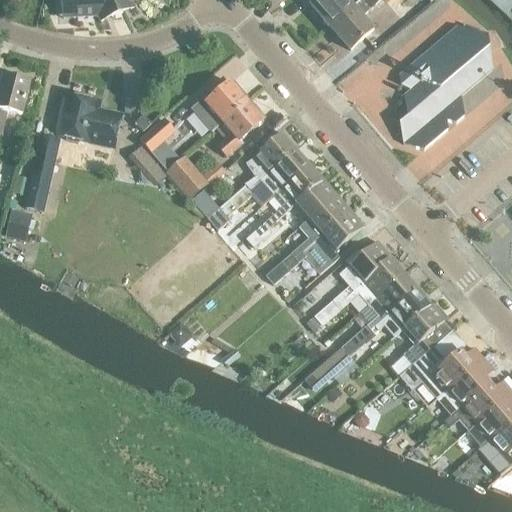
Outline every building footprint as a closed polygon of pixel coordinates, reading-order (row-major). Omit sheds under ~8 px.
[(0,0),(0,2),(17,11),(21,0),(0,0)] [(111,0),(110,0),(62,0),(64,20),(99,18),(101,23),(122,14),(116,0),(111,0)] [(110,0),(111,0),(116,0),(122,14),(134,9),(132,4),(136,0),(110,0)] [(316,0),(310,6),(331,29),(363,0),(316,0)] [(363,0),(331,29),(351,52),(374,32),(363,18),(383,0),(363,0)] [(462,97),(493,70),(487,38),(457,28),(425,55),(399,77),(402,87),(411,91),(404,97),(408,118),(400,125),(403,146),(424,152),(448,132),(447,122),(456,125),(465,118),(462,97)] [(0,88),(0,139),(7,113),(22,117),(30,83),(3,76),(0,88)] [(214,132),(223,124),(247,103),(245,101),(246,96),(241,91),(237,92),(230,84),(217,95),(214,92),(194,110),(214,132)] [(119,119),(118,119),(106,116),(105,118),(96,115),(98,105),(67,98),(58,136),(68,138),(67,142),(79,145),(80,141),(89,143),(89,142),(113,148),(119,119)] [(247,103),(223,124),(233,135),(218,148),(228,159),(243,145),(241,143),(264,123),(256,114),(259,110),(253,104),(249,105),(247,103)] [(135,126),(141,132),(143,134),(152,127),(150,125),(144,118),(135,126)] [(140,143),(150,154),(150,155),(174,134),(164,123),(163,122),(161,125),(140,143)] [(244,188),(229,201),(233,206),(236,210),(252,195),(250,192),(261,183),(260,182),(261,181),(296,150),(283,134),(253,160),(253,161),(247,166),(255,179),(244,187),(244,188)] [(40,137),(23,210),(44,215),(60,142),(40,137)] [(157,186),(166,177),(141,149),(132,157),(157,186)] [(260,182),(261,183),(273,198),(281,192),(310,166),(296,150),(261,181),(260,182)] [(204,181),(185,160),(167,175),(190,201),(208,186),(204,181)] [(274,224),(294,207),(324,181),(310,166),(281,192),(273,198),(283,209),(256,232),(263,241),(278,228),(274,224)] [(208,186),(210,188),(226,175),(219,167),(204,181),(208,186)] [(18,179),(15,195),(25,198),(29,182),(18,179)] [(294,207),(307,222),(337,196),(324,181),(294,207)] [(307,222),(321,238),(350,212),(337,196),(307,222)] [(233,206),(229,201),(219,210),(227,218),(236,210),(233,206)] [(229,221),(227,218),(219,210),(208,220),(217,231),(229,221)] [(32,216),(11,212),(5,240),(25,245),(32,216)] [(350,212),(321,238),(322,239),(315,245),(333,266),(355,246),(350,241),(361,231),(365,228),(350,212)] [(366,236),(361,231),(350,241),(355,246),(366,236)] [(263,241),(256,232),(245,241),(253,250),(263,241)] [(349,288),(323,311),(331,320),(348,305),(344,300),(392,259),(377,243),(342,274),(345,277),(342,280),(349,288)] [(292,257),(283,265),(291,274),(300,266),(292,257)] [(392,259),(344,300),(348,305),(358,296),(365,304),(372,297),(375,300),(404,274),(392,259)] [(291,274),(283,265),(266,280),(274,289),(291,274)] [(374,329),(389,316),(418,290),(404,274),(375,300),(386,313),(352,344),(358,351),(375,336),(371,332),(374,329)] [(432,306),(418,290),(389,316),(374,329),(379,334),(385,328),(394,338),(402,331),(432,306)] [(417,373),(418,375),(443,354),(436,346),(451,333),(443,324),(446,322),(440,315),(441,312),(437,307),(433,307),(432,306),(402,331),(416,347),(404,358),(412,367),(417,373)] [(323,311),(314,319),(322,328),(331,320),(323,311)] [(314,319),(306,326),(314,335),(322,328),(314,319)] [(358,351),(352,344),(344,351),(314,378),(323,388),(353,362),(350,358),(358,351)] [(449,361),(443,354),(418,375),(426,383),(422,386),(436,402),(446,394),(484,361),(474,350),(464,359),(459,353),(449,361)] [(241,358),(235,351),(221,363),(230,367),(241,358)] [(436,402),(450,418),(460,410),(487,386),(483,381),(493,372),(484,361),(446,394),(436,402)] [(468,432),(474,427),(511,394),(502,383),(492,392),(487,386),(460,410),(450,418),(445,423),(450,429),(459,421),(468,432)] [(336,390),(327,397),(333,404),(341,396),(336,390)] [(474,427),(488,443),(511,422),(511,414),(511,412),(511,393),(511,394),(474,427)] [(355,418),(355,423),(359,428),(364,429),(367,426),(368,422),(363,416),(359,416),(355,418)] [(511,451),(511,422),(488,443),(503,460),(511,451)] [(511,467),(495,482),(505,493),(511,486),(511,467)]
